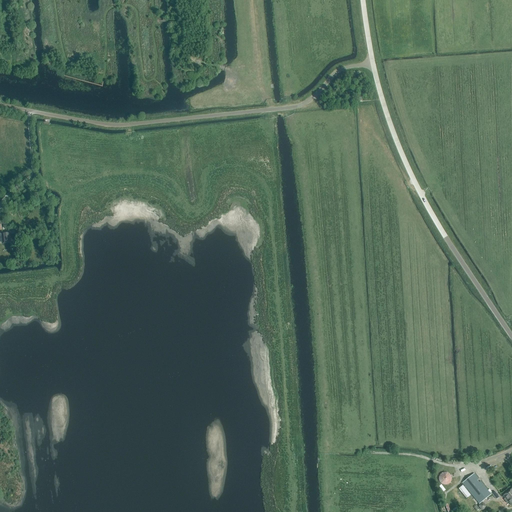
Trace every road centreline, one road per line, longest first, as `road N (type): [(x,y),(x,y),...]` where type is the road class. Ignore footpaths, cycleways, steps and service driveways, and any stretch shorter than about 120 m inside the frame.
road 1 (unclassified): [(0,104),(123,125),(272,109),(301,104),(335,73),(372,63)]
road 2 (tertiary): [(372,63),(413,180),(511,336)]
